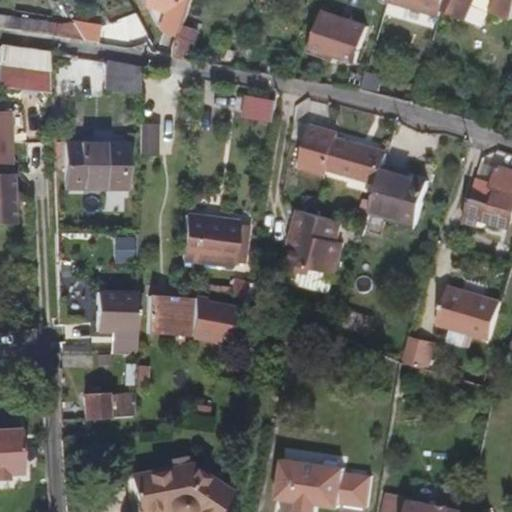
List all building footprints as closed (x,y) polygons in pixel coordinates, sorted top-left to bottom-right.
[(184,28),(193,0),(173,0),(173,1),(164,30),(181,36),(184,28)] [(441,14),(445,0),(389,0),(389,2),(440,19),(441,14)] [(511,23),(511,20),(511,0),(445,0),(441,14),(466,23),(474,7),(476,0),(489,0),(494,2),(489,13),(511,23)] [(354,62),(362,39),(333,29),(337,19),(322,14),(310,50),(326,55),(327,53),(354,62)] [(0,29),(28,34),(29,23),(0,18),(0,29)] [(366,28),(337,19),(333,29),(362,39),(366,28)] [(76,27),(75,27),(29,23),(28,34),(85,43),(76,27)] [(99,46),(101,31),(76,27),(85,43),(99,46)] [(192,56),(199,33),(184,28),(181,36),(174,58),(185,60),(187,55),(192,56)] [(0,88),(50,94),(49,53),(0,45),(0,88)] [(232,63),(236,52),(230,51),(226,61),(232,63)] [(140,98),(140,69),(103,62),(103,90),(140,98)] [(421,82),(426,66),(419,64),(414,79),(421,82)] [(282,77),(284,66),(271,65),(270,75),(282,77)] [(274,125),(277,100),(250,95),(246,120),(274,125)] [(0,225),(14,225),(12,175),(8,175),(7,137),(10,137),(9,112),(0,112),(0,225)] [(155,155),(155,125),(139,125),(139,155),(155,155)] [(383,170),(387,155),(337,141),(339,137),(310,129),(298,167),(326,175),(328,170),(379,185),(383,170)] [(124,191),(124,147),(64,146),(63,191),(124,191)] [(497,186),(503,166),(490,162),(483,181),(497,186)] [(511,228),(511,169),(503,166),(497,186),(483,181),(470,224),(482,227),(484,220),(511,228)] [(418,225),(430,184),(383,170),(379,185),(371,211),(389,216),(418,225)] [(365,221),(370,204),(362,202),(357,218),(365,221)] [(349,220),(351,211),(341,209),(339,218),(349,220)] [(384,235),(389,216),(371,211),(366,229),(384,235)] [(337,275),(345,244),(338,242),(343,223),(298,212),(293,233),(300,235),(296,246),(290,269),(311,275),(313,268),(337,275)] [(242,264),(248,226),(224,222),(224,219),(187,214),(184,262),(231,269),(232,263),(242,264)] [(296,246),(300,235),(293,233),(290,245),(296,246)] [(131,262),(132,237),(113,236),(112,261),(131,262)] [(332,293),(337,275),(313,268),(311,275),(290,269),(287,282),(332,293)] [(230,297),(231,286),(219,283),(215,294),(230,297)] [(247,301),(250,285),(232,283),(231,286),(230,297),(235,298),(247,301)] [(265,303),(267,288),(250,285),(247,301),(248,301),(265,303)] [(490,343),(502,304),(450,288),(437,327),(450,330),(445,344),(464,350),(469,336),(490,343)] [(136,332),(137,295),(97,294),(96,332),(111,332),(136,332)] [(194,338),(196,300),(148,298),(147,336),(194,338)] [(357,330),(361,314),(347,310),(342,326),(357,330)] [(371,334),(375,318),(361,314),(357,330),(371,334)] [(136,354),(136,332),(111,332),(111,354),(136,354)] [(427,371),(433,347),(411,340),(404,364),(427,371)] [(135,388),(136,367),(127,367),(126,388),(135,388)] [(135,419),(135,395),(85,397),(86,421),(135,419)] [(186,403),(183,415),(208,420),(211,409),(186,403)] [(22,473),(19,429),(0,430),(0,479),(7,480),(6,474),(22,473)] [(368,511),(374,479),(351,475),(352,470),(347,470),(341,462),(329,460),(323,465),(283,458),(276,498),(300,503),(299,511),(302,511),(319,511),(320,508),(341,511),(342,506),(368,511)] [(221,511),(233,496),(191,469),(132,479),(136,511),(150,511),(168,509),(169,511),(221,511)] [(459,511),(459,510),(386,497),(382,511),(459,511)]
